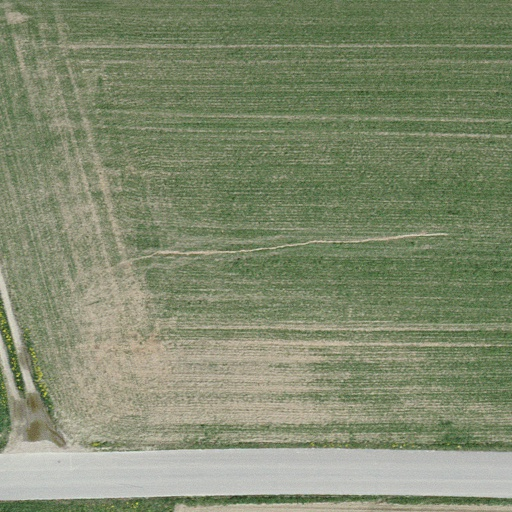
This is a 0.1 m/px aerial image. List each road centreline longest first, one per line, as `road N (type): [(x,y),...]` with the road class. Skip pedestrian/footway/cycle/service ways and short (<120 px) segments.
road 1 (unclassified): [(511,482),(0,476)]
road 2 (track): [(46,475),(0,308)]
